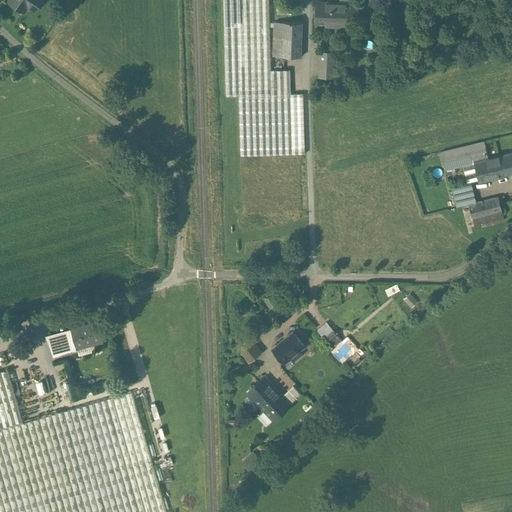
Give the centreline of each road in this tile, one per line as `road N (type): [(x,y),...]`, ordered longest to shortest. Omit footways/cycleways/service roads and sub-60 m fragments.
road 1 (unclassified): [(0,32),(167,161),(182,208),(176,278),(0,328)]
road 2 (unclassified): [(511,225),(447,274),(232,275)]
